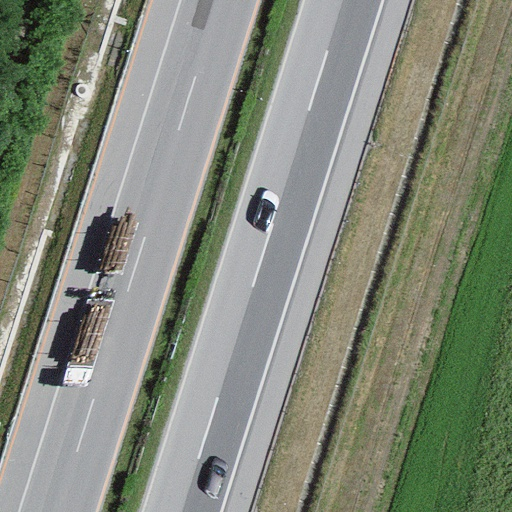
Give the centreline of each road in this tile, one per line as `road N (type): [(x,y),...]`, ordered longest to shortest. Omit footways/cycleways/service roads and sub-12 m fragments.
road 1 (motorway): [(228,0),(65,511)]
road 2 (motorway): [(173,511),(336,0)]
